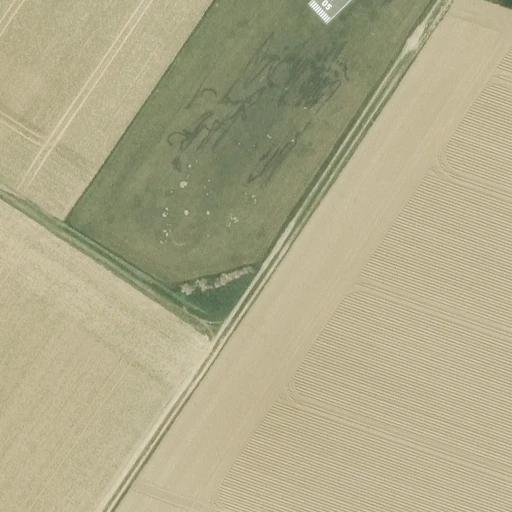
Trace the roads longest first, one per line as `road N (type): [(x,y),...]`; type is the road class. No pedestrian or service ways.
road 1 (track): [(107,511),(448,0)]
road 2 (track): [(0,190),(226,334)]
